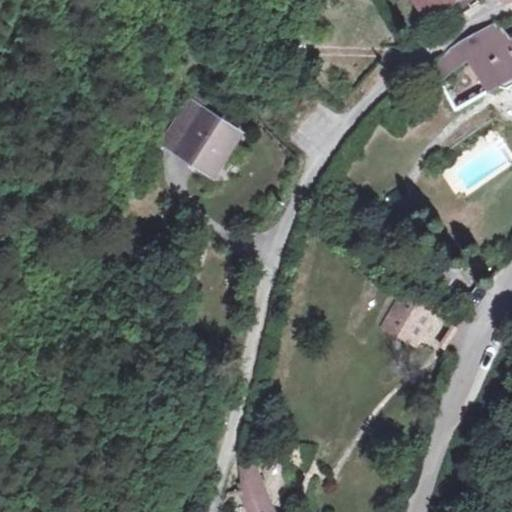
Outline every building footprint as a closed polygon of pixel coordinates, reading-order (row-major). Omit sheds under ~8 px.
[(414,0),(427,18),(454,0),(456,0),(461,13),(481,0),(414,0)] [(511,36),(507,38),(497,24),(496,22),(458,44),(449,49),(459,64),(474,57),(494,91),(500,87),(509,89),(511,87),(511,36)] [(181,160),(218,179),(241,134),(187,107),(166,148),(183,156),(181,160)] [(165,152),(181,160),(183,156),(166,148),(165,152)] [(445,294),(462,271),(435,252),(419,275),(445,294)] [(387,327),(392,330),(409,301),(404,298),(387,327)] [(435,317),(409,301),(392,330),(419,345),(435,317)] [(244,500),(249,511),(270,511),(251,463),(242,466),(244,485),(240,486),(241,493),(244,500)]
